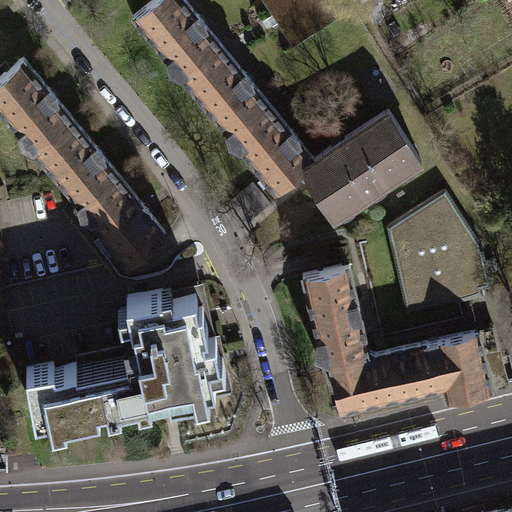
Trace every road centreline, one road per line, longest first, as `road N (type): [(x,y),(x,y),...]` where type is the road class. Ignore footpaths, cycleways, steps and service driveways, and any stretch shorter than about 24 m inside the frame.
road 1 (residential): [(37,0),(177,168),(223,241),(255,309),(300,466)]
road 2 (primary): [(245,511),(511,450)]
road 3 (primary): [(511,415),(300,466)]
road 4 (tertiary): [(205,489),(0,497)]
road 5 (primary): [(332,511),(511,470)]
